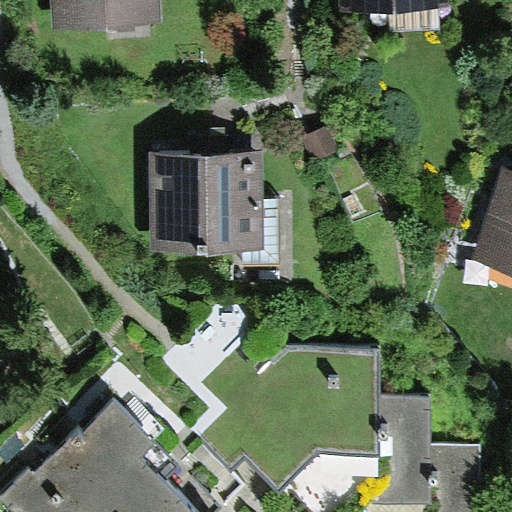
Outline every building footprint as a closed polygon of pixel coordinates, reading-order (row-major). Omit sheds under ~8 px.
[(156,0),(45,0),(47,25),(158,19),(156,0)] [(445,0),(336,0),(337,8),(445,3),(445,0)] [(256,146),(145,149),(147,248),(214,247),(214,268),(274,267),(273,219),(277,219),(276,193),(257,193),(256,146)] [(511,169),(493,164),(467,254),(511,267),(511,169)] [(242,302),(225,302),(166,360),(208,401),(186,423),(274,511),(482,511),(481,442),(425,443),(424,393),(373,394),(372,350),(280,352),(280,329),(243,329),(242,302)] [(31,460),(0,492),(0,495),(17,511),(197,511),(163,479),(179,463),(111,398),(83,427),(78,423),(37,465),(31,460)]
